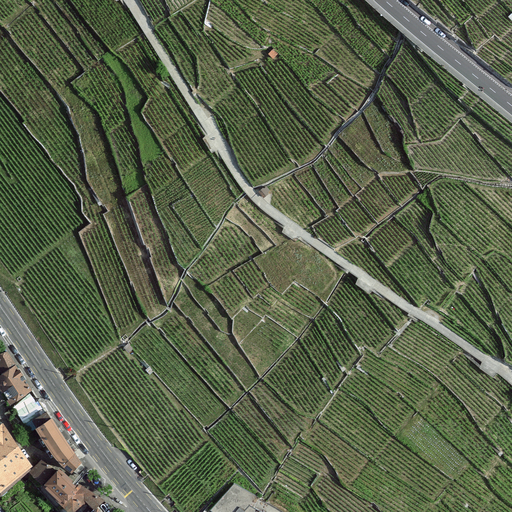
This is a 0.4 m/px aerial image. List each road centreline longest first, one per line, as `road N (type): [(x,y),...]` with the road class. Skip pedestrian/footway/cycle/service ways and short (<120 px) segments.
road 1 (track): [(129,0),(264,205),(511,378)]
road 2 (primary): [(0,304),(151,511)]
road 3 (tertiary): [(384,0),(511,106)]
